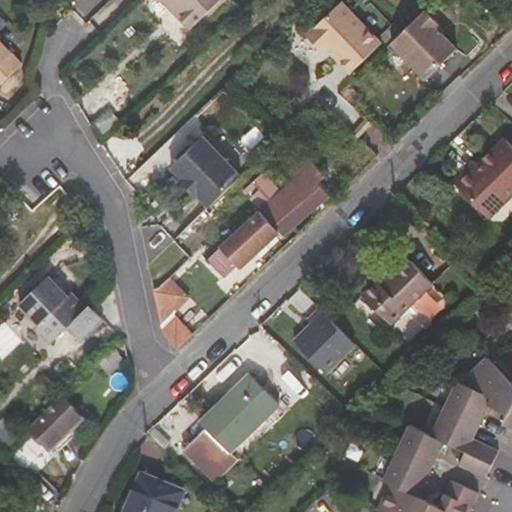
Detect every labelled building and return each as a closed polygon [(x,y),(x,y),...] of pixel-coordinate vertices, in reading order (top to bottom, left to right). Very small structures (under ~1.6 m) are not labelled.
[(147,0),(171,24),(181,13),(168,0),(147,0)] [(220,0),(168,0),(181,13),(194,26),(220,0)] [(352,72),(382,43),(342,1),(309,33),(325,51),(328,47),(352,72)] [(434,29),(436,27),(440,23),(426,9),(416,19),(400,35),(392,42),(427,78),(457,49),(444,35),(442,37),(434,29)] [(442,37),(444,35),(436,27),(434,29),(442,37)] [(0,85),(22,65),(0,41),(0,85)] [(197,196),(199,194),(210,206),(242,176),(203,136),(172,167),(183,178),(181,180),(197,196)] [(496,155),(493,151),(479,164),(456,186),(488,218),(511,195),(511,145),(509,143),(496,155)] [(475,160),(453,182),(456,186),(479,164),(475,160)] [(239,267),(280,230),(310,204),(303,196),(319,182),(326,176),(315,163),(251,218),(206,261),(222,277),(235,266),(239,267)] [(244,186),(256,204),(281,189),(269,171),(244,186)] [(280,230),(284,235),(330,194),(319,182),(303,196),(310,204),(280,230)] [(450,266),(426,242),(410,256),(398,267),(394,262),(359,296),(392,325),(450,266)] [(410,256),(404,252),(394,262),(398,267),(410,256)] [(37,320),(35,323),(47,337),(84,303),(71,289),(68,292),(49,274),(20,301),(37,320)] [(179,345),(195,336),(178,307),(191,299),(177,274),(147,292),(179,345)] [(51,340),(68,325),(82,340),(105,319),(90,303),(87,306),(84,303),(47,337),(51,340)] [(296,341),(327,372),(356,344),(322,309),(310,321),(313,324),(296,341)] [(119,364),(125,359),(114,347),(108,353),(119,364)] [(98,363),(109,373),(119,364),(108,353),(98,363)] [(391,511),(390,511),(470,511),(480,492),(453,480),(440,507),(428,501),(430,497),(419,491),(444,439),(467,450),(461,463),(487,476),(500,450),(475,438),(490,406),(509,415),(505,424),(511,427),(511,384),(490,361),(467,383),(462,381),(437,435),(411,423),(386,475),(398,481),(384,509),(391,511)] [(250,366),(231,383),(236,387),(250,374),(277,401),(228,450),(237,460),(291,408),(250,366)] [(277,401),(250,374),(236,387),(201,422),(206,429),(184,450),(215,482),(237,460),(228,450),(277,401)] [(51,452),(85,420),(63,396),(29,430),(51,452)] [(176,511),(185,492),(143,474),(126,511),(176,511)]
